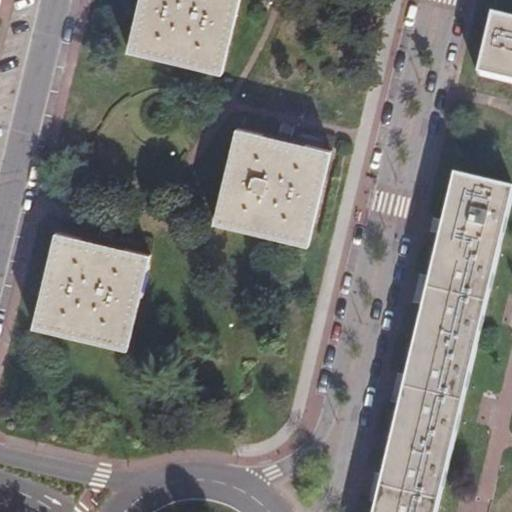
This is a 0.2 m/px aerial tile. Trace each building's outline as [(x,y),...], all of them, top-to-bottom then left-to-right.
[(136,0),(125,52),(221,74),(237,0),(136,0)] [(477,81),(511,89),(511,28),(491,23),(477,81)] [(215,224),(312,246),(332,152),(236,131),(215,224)] [(133,175),(143,151),(120,141),(110,166),(133,175)] [(436,511),(510,190),(453,177),(376,511),(436,511)] [(37,327),(131,349),(151,258),(57,237),(37,327)]
